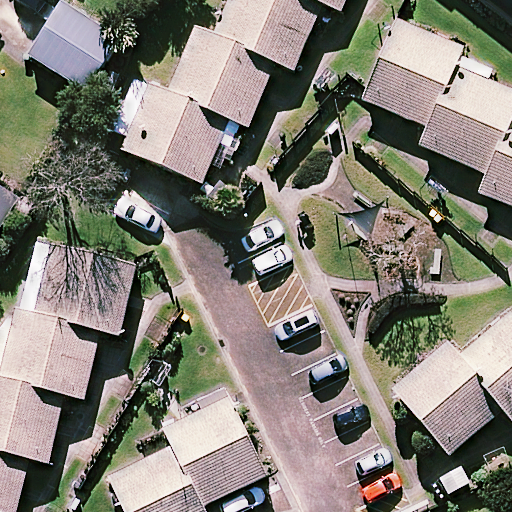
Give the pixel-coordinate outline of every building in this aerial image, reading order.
[(346,0),(229,0),(214,36),(197,28),(169,92),(151,84),(123,149),(215,189),(243,124),(249,127),(276,63),(294,71),(323,4),(341,12),(346,0)] [(124,38),(67,1),(31,56),(88,93),(124,38)] [(464,50),(397,21),(364,101),(428,128),(421,146),(488,175),(480,193),(511,206),(511,92),(456,69),(464,50)] [(36,241),(20,307),(0,326),(0,511),(17,511),(30,459),(49,463),(53,448),(59,424),(66,395),(84,399),(101,332),(119,336),(136,265),(36,241)] [(511,313),(460,356),(450,343),(395,388),(450,455),(504,410),(511,420),(511,313)] [(267,476),(230,399),(165,430),(174,447),(110,478),(126,511),(206,511),(203,507),(267,476)]
